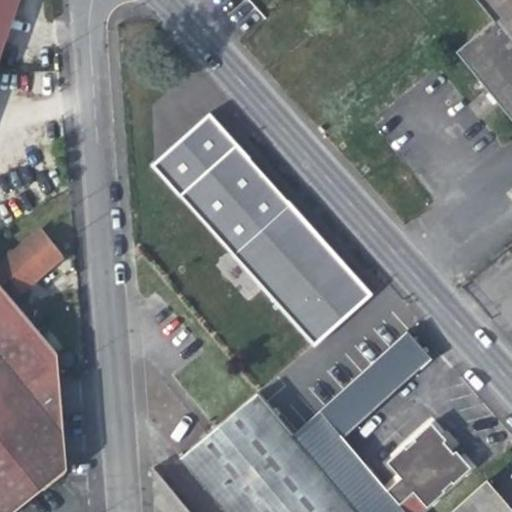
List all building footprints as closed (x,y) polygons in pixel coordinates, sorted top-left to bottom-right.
[(23,0),(0,0),(0,70),(12,36),(23,0)] [(511,118),(511,0),(477,0),(493,19),(456,49),(485,85),(511,118)] [(209,113),(152,164),(313,344),(370,293),(309,225),(209,113)] [(53,244),(39,226),(0,258),(0,265),(18,288),(61,252),(53,244)] [(482,269),(476,274),(462,289),(470,296),(489,276),(482,269)] [(57,352),(0,284),(0,511),(8,511),(65,467),(64,446),(58,369),(57,352)] [(429,357),(407,331),(293,435),(357,511),(418,511),(426,505),(426,506),(444,490),(443,488),(452,480),(453,482),(470,467),(455,450),(453,451),(443,441),(445,439),(430,422),(413,437),(414,439),(405,447),(404,445),(387,461),(397,473),(383,484),(342,436),(429,357)] [(357,511),(293,435),(256,392),(214,428),(205,436),(180,457),(226,511),(357,511)] [(188,511),(150,465),(154,511),(188,511)] [(511,511),(511,508),(486,480),(450,511),(511,511)]
